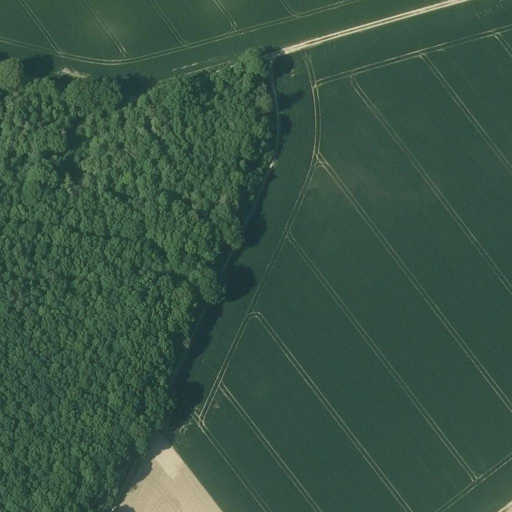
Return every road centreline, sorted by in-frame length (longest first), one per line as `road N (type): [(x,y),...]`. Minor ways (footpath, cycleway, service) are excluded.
road 1 (track): [(123,511),(282,159),(286,127),(272,57)]
road 2 (track): [(272,57),(131,108),(0,77)]
road 3 (track): [(463,0),(272,57)]
